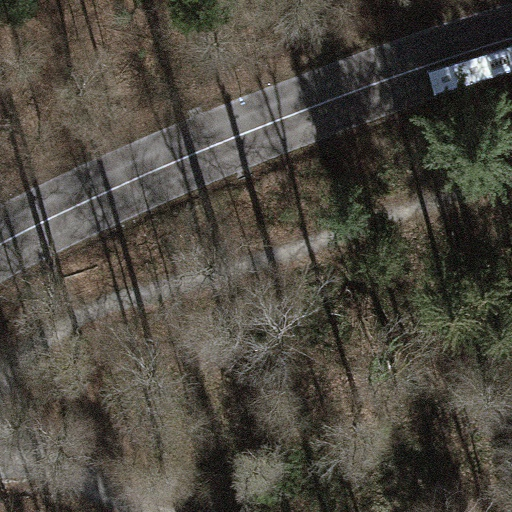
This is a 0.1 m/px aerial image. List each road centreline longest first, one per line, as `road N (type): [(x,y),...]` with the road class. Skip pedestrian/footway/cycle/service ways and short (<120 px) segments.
road 1 (track): [(0,385),(57,338),(118,303),(288,239),(511,176)]
road 2 (secondary): [(0,246),(146,171),(511,33)]
road 3 (track): [(0,433),(149,511)]
